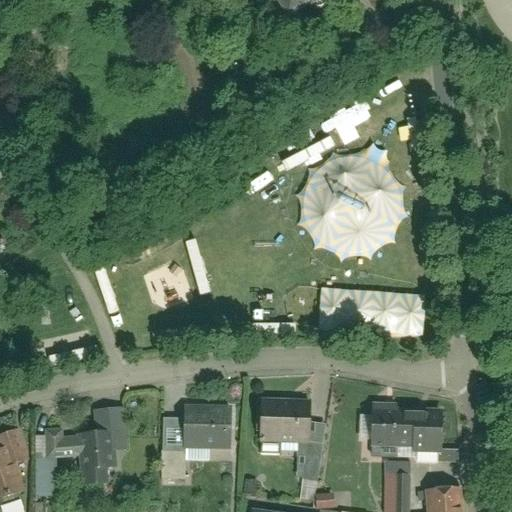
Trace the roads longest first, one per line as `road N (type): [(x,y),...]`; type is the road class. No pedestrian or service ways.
road 1 (residential): [(0,398),(30,385),(229,362),(324,358),(464,371)]
road 2 (residential): [(464,371),(423,0)]
road 3 (residential): [(478,511),(464,371)]
